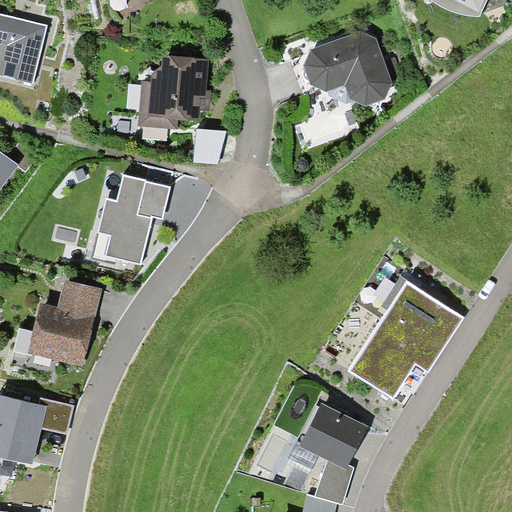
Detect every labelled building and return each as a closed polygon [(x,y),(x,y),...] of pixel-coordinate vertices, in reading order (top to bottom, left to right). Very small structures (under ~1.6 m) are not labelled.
[(434,0),(440,5),(454,11),(479,15),(486,0),(434,0)] [(0,75),(33,83),(47,25),(0,13),(0,75)] [(361,31),(310,49),(304,65),(311,84),(328,91),(345,85),(349,98),(355,101),(366,106),(386,99),(393,83),(377,38),(361,31)] [(209,59),(162,54),(161,66),(152,73),(151,82),(142,81),(142,85),(140,109),(138,125),(144,126),(168,128),(178,129),(179,119),(200,121),(201,110),(210,111),(212,91),(206,90),(209,59)] [(140,109),(142,85),(129,84),(127,108),(140,109)] [(346,104),(355,101),(349,98),(345,85),(328,91),(330,96),(346,104)] [(167,141),(168,128),(144,126),(143,139),(167,141)] [(227,131),(196,129),(193,163),(218,164),(227,131)] [(20,142),(9,157),(19,164),(18,166),(26,172),(39,155),(20,142)] [(9,157),(0,150),(0,189),(18,166),(19,164),(9,157)] [(146,179),(123,174),(117,200),(106,197),(98,232),(110,235),(105,256),(142,264),(153,217),(163,219),(171,186),(145,180),(146,179)] [(383,305),(388,309),(407,279),(402,276),(383,305)] [(465,316),(407,279),(388,309),(348,370),(393,399),(416,364),(428,372),(465,316)] [(33,331),(28,354),(84,367),(103,289),(64,280),(58,306),(40,302),(33,331)] [(28,354),(33,331),(19,328),(14,351),(28,354)] [(39,403),(0,393),(0,455),(32,463),(41,428),(47,405),(39,403)] [(41,397),(39,403),(47,405),(41,428),(67,434),(74,405),(41,397)] [(369,426),(323,403),(302,442),(300,446),(320,455),(329,460),(347,469),(349,465),(369,426)] [(310,474),(320,455),(300,446),(302,442),(298,440),(287,462),(310,474)] [(347,469),(329,460),(315,496),(337,503),(343,505),(354,468),(349,465),(347,469)] [(308,494),(303,511),(335,511),(337,503),(315,496),(308,494)]
